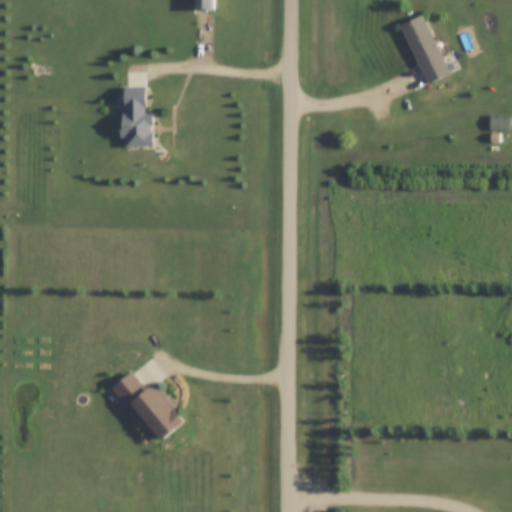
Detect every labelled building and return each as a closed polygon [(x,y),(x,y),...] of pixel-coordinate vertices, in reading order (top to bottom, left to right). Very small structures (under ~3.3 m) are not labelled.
[(196,0),(213,0),(213,9),(196,9),(196,0)] [(402,26),(423,16),(451,74),(430,84),(402,26)] [(126,87),(148,87),(148,109),(146,109),(146,114),(155,114),(155,127),(153,127),(153,133),(155,133),(155,147),(128,147),(128,137),(123,137),(123,124),(125,124),(125,113),(126,113),(126,87)] [(437,117),(446,115),(448,124),(439,126),(437,117)] [(151,387),(173,413),(177,410),(186,421),(163,440),(140,411),(136,414),(114,388),(134,372),(148,389),(151,387)]
